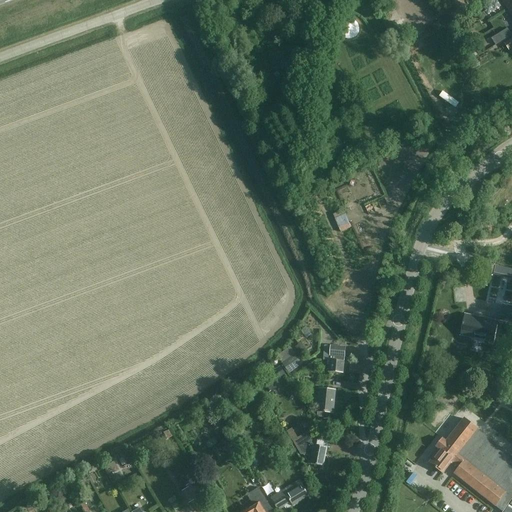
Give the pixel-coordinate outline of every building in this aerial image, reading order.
[(511,0),(501,0),(511,16),(511,0)] [(475,30),(465,36),(469,44),(479,38),(475,30)] [(497,35),(491,38),(496,45),(501,42),(497,35)] [(507,51),(511,47),(511,38),(503,44),(507,51)] [(477,49),(470,53),(473,58),(480,54),(477,49)] [(337,228),(348,225),(342,207),(332,210),(337,228)] [(357,238),(365,235),(360,223),(352,226),(357,238)] [(359,248),(361,255),(368,253),(366,246),(359,248)] [(490,274),(492,266),(482,263),(480,271),(490,274)] [(511,269),(496,266),(493,275),(511,279),(511,269)] [(511,320),(511,307),(503,305),(500,320),(505,322),(505,319),(511,320)] [(493,339),(496,326),(476,321),(477,317),(464,314),(460,335),(474,338),(475,334),(485,337),(484,341),(492,342),(493,339)] [(301,344),(292,350),(295,355),(296,356),(305,350),(301,344)] [(329,372),(344,373),(346,347),(333,346),(324,345),(323,361),(327,361),(327,365),(332,365),(331,370),(329,369),(329,372)] [(295,355),(283,363),(290,373),(302,364),(296,356),(295,355)] [(280,367),(258,383),(266,395),(274,389),(271,385),(286,375),(280,367)] [(325,412),(334,413),(336,391),(320,389),(320,397),(315,396),(315,404),(319,405),(318,412),(319,412),(319,416),(325,416),(325,412)] [(211,407),(205,411),(210,417),(215,414),(211,407)] [(452,462),(459,468),(454,474),(501,511),(502,511),(509,503),(511,498),(511,456),(464,418),(446,441),(442,439),(436,447),(439,450),(429,463),(442,474),(452,462)] [(292,429),(287,431),(301,455),(311,457),(309,464),(324,467),(328,447),(323,446),(325,439),(315,437),(315,435),(306,433),(298,438),(292,429)] [(168,430),(163,433),(166,439),(171,437),(168,430)] [(71,479),(66,481),(74,493),(78,491),(71,479)] [(207,496),(197,480),(186,487),(196,503),(207,496)] [(269,481),(261,485),(265,492),(273,487),(269,481)] [(293,505),(309,496),(300,481),(284,491),(272,497),(279,510),(285,506),(285,505),(291,501),(293,505)] [(265,511),(262,506),(268,502),(259,487),(247,494),(254,506),(249,509),(248,507),(240,511),(265,511)] [(77,502),(82,511),(88,511),(90,511),(82,499),(77,502)]
